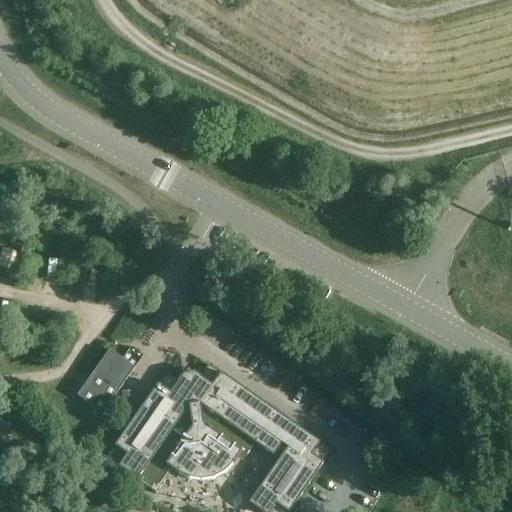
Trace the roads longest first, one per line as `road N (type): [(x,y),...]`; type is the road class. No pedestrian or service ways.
road 1 (tertiary): [(511,368),(58,116),(29,95),(0,55)]
road 2 (track): [(362,0),(417,17),(481,0)]
